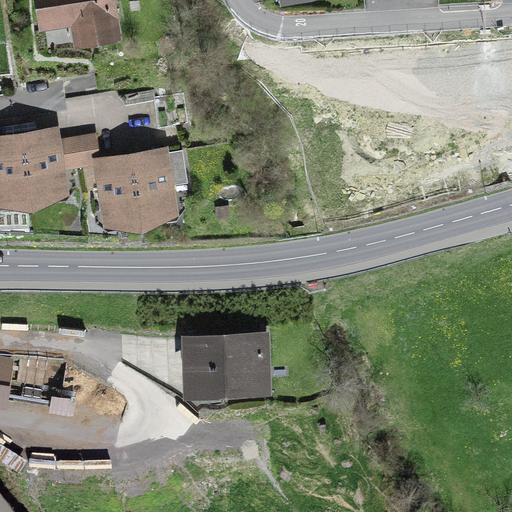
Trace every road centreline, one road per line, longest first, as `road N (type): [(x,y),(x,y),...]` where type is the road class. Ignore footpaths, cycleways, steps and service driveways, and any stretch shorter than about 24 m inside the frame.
road 1 (secondary): [(0,266),(262,264),(511,206)]
road 2 (residential): [(224,0),(225,9),(263,32),(511,16)]
